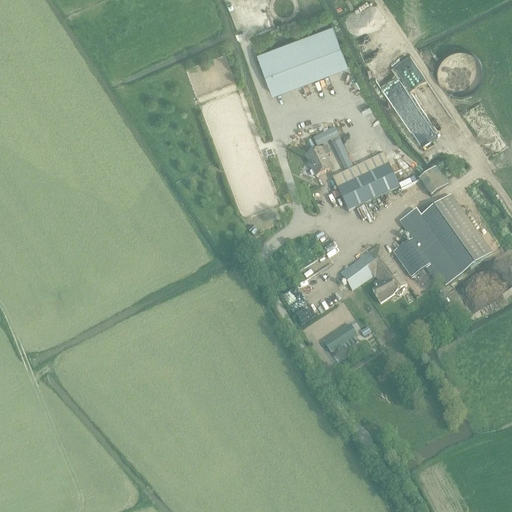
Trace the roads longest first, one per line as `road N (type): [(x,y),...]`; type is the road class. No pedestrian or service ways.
road 1 (track): [(381,0),(511,208)]
road 2 (track): [(0,306),(81,496),(78,511)]
